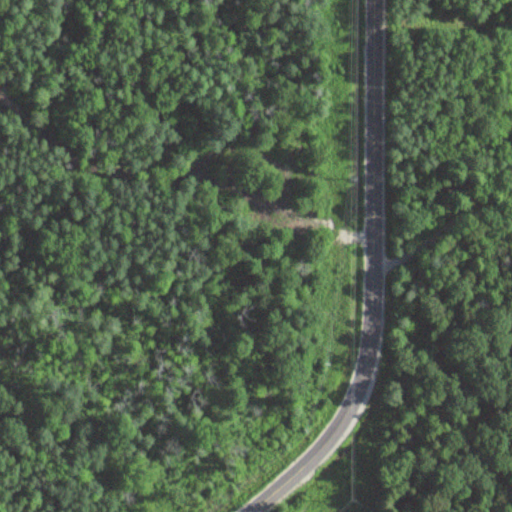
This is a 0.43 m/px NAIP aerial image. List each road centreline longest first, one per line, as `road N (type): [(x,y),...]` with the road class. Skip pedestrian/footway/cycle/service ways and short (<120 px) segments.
road 1 (residential): [(243,511),(313,454),(361,395),(374,333),(376,0)]
road 2 (track): [(375,270),(455,224),(507,214),(507,191),(497,179),(472,185),(460,197),(455,224)]
